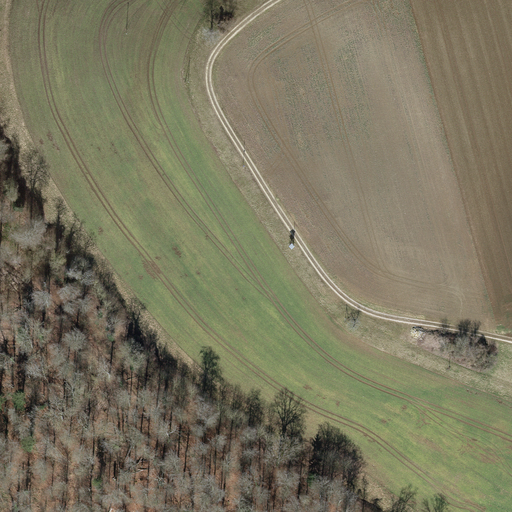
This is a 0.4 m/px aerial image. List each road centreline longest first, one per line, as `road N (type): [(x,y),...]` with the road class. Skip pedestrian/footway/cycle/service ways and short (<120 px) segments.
road 1 (track): [(511,342),(388,318),(317,265),(214,97),(211,64),(242,27),(281,0)]
road 2 (track): [(0,258),(43,292),(247,511)]
